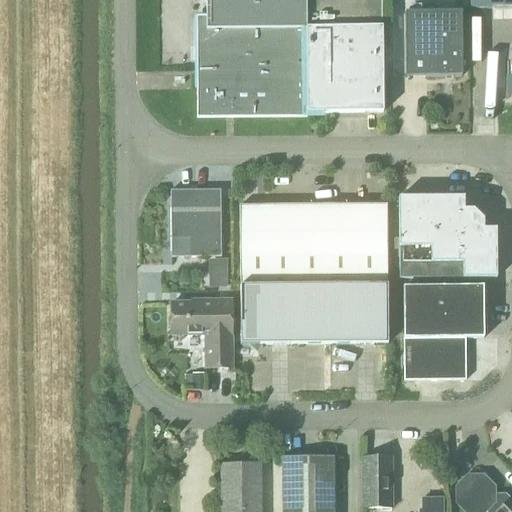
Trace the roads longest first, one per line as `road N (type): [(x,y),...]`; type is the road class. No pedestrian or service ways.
road 1 (unclassified): [(125,154),(130,365),(142,392),(164,409),(193,418),(448,417),(475,411),(511,384)]
road 2 (unclassified): [(125,154),(511,151)]
road 3 (unclassified): [(125,154),(124,0)]
